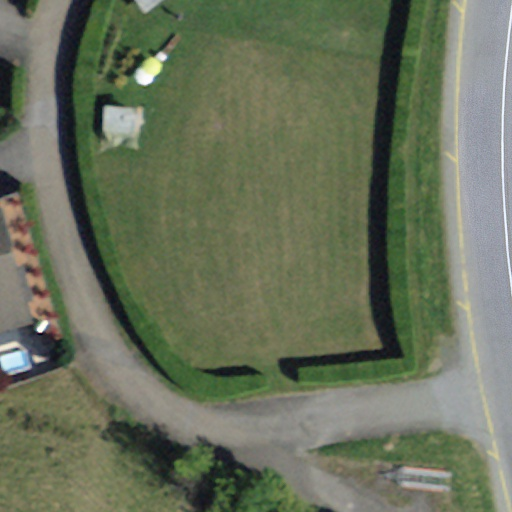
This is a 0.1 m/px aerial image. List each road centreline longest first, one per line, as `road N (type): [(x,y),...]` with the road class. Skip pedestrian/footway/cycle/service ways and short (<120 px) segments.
road 1 (residential): [(511,397),(260,425),(202,425),(152,407),(116,368),(80,299),(43,158),(45,88),(64,0)]
road 2 (secondary): [(511,297),(502,128),(511,5)]
road 3 (track): [(260,425),(260,445),(354,511)]
